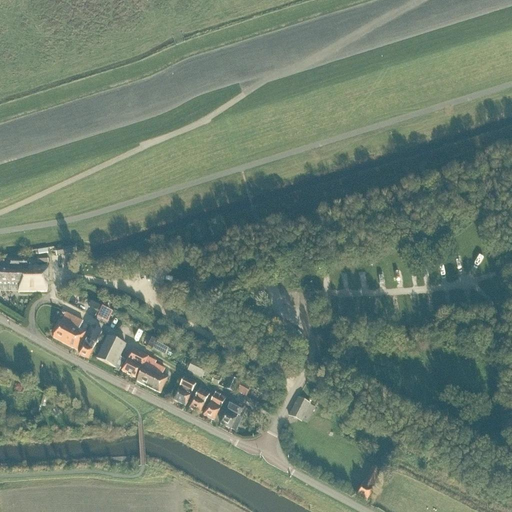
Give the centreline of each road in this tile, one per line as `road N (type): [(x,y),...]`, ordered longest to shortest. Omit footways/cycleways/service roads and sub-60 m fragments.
road 1 (unclassified): [(0,232),(129,204),(511,85)]
road 2 (unclassified): [(363,511),(0,319)]
